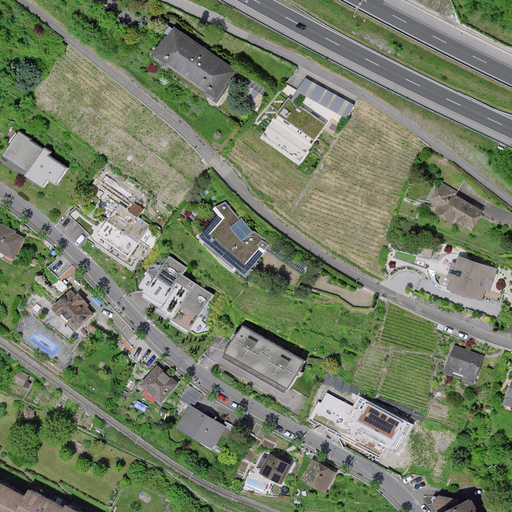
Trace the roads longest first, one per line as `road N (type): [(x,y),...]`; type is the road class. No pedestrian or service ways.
road 1 (residential): [(511,342),(390,295),(279,226),(168,117),(22,0)]
road 2 (tertiary): [(0,188),(182,361),(384,479),(415,511)]
road 3 (residential): [(170,0),(354,89),(511,199)]
road 4 (motorway): [(255,0),(511,128)]
road 5 (motorway): [(511,74),(364,0)]
